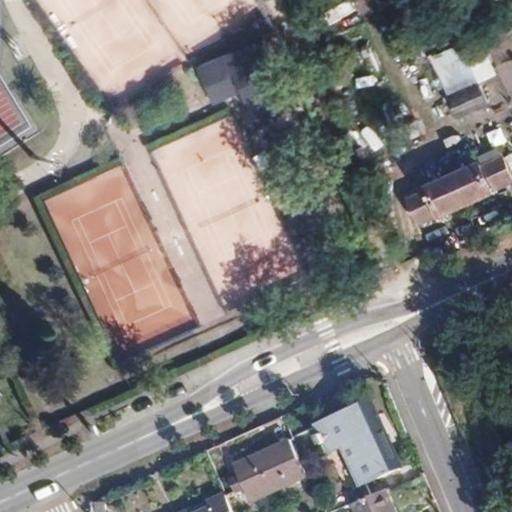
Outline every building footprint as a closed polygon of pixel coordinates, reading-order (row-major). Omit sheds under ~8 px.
[(304,104),(271,34),(199,64),(215,102),(244,89),(259,127),(304,104)] [(451,111),(483,100),(477,83),(496,76),(488,53),(463,62),(457,47),(432,56),(451,111)] [(510,190),(497,159),(409,197),(423,228),(510,190)] [(399,468),(371,404),(317,427),(328,453),(345,446),(361,484),(399,468)] [(237,463),(242,474),(248,488),(254,501),(308,478),(292,440),(237,463)] [(238,492),(248,488),(242,474),(232,478),(238,492)] [(400,511),(390,486),(357,501),(361,511),(400,511)] [(181,511),(235,511),(227,493),(206,502),(181,511)]
